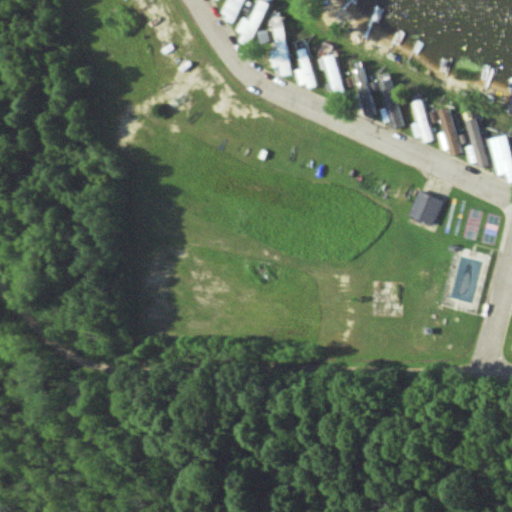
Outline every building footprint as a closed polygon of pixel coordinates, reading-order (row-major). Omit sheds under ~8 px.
[(246,33),(242,41),(252,46),(274,3),(267,0),(264,0),(254,20),(247,16),(240,30),(246,33)] [(290,48),(289,27),(279,28),(280,49),(290,48)] [(301,49),(305,68),(299,69),(303,87),(318,85),(311,47),(301,49)] [(283,66),(285,76),(295,74),(291,54),(274,56),(276,67),(283,66)] [(322,59),(324,70),(331,68),(340,102),(351,99),(339,54),(322,59)] [(361,96),(374,93),(367,66),(354,70),(361,96)] [(387,122),(395,120),(397,128),(407,125),(395,79),(383,82),(390,107),(384,108),(387,122)] [(419,137),(426,135),(428,142),(437,140),(427,99),(416,102),(422,121),(415,123),(419,137)] [(442,134),(448,150),(454,148),(456,155),(468,152),(453,107),(443,110),(450,131),(442,134)] [(473,146),(479,168),(495,164),(482,118),(471,121),(477,144),(473,146)] [(503,175),(511,173),(511,135),(495,138),(503,175)] [(446,200),(421,189),(410,214),(435,225),(446,200)]
